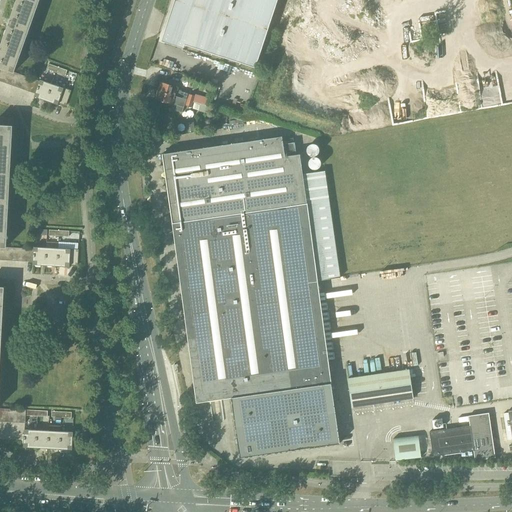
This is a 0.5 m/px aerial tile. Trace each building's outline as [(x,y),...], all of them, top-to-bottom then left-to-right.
[(34,15),(39,0),(16,0),(14,8),(34,15)] [(193,0),(180,44),(184,45),(255,68),(277,0),(193,0)] [(14,8),(4,37),(24,44),(34,15),(14,8)] [(24,44),(4,37),(0,47),(0,68),(5,70),(10,72),(14,73),(24,44)] [(55,73),(57,68),(48,65),(46,70),(55,73)] [(57,68),(55,73),(65,76),(66,71),(57,68)] [(6,84),(10,72),(5,70),(1,82),(6,84)] [(16,74),(14,73),(10,72),(6,84),(12,86),(16,74)] [(12,86),(18,88),(22,76),(16,74),(12,86)] [(27,78),(22,76),(18,88),(23,90),(27,78)] [(33,80),(27,78),(23,90),(29,92),(33,80)] [(29,92),(35,94),(39,82),(33,80),(29,92)] [(40,81),(39,82),(35,94),(34,97),(45,101),(51,85),(40,81)] [(160,83),(158,91),(186,100),(188,93),(177,90),(177,88),(160,83)] [(62,89),(51,85),(45,101),(57,105),(58,103),(65,106),(70,91),(62,89)] [(186,100),(158,91),(155,99),(172,104),(176,106),(175,111),(182,113),(186,100)] [(195,96),(194,102),(205,105),(206,104),(207,100),(195,96)] [(206,106),(194,102),(192,109),(199,111),(208,113),(209,108),(206,107),(206,106)] [(228,114),(219,112),(217,120),(226,122),(228,114)] [(186,133),(195,131),(193,122),(185,123),(186,133)] [(0,125),(0,156),(11,157),(12,127),(0,125)] [(339,278),(329,201),(307,204),(300,155),(285,157),(282,136),(162,154),(172,224),(190,360),(196,403),(231,398),(240,458),(339,443),(331,383),(317,281),(339,278)] [(0,186),(9,187),(11,157),(0,156),(0,186)] [(0,186),(0,216),(7,217),(9,187),(0,186)] [(32,265),(45,266),(46,248),(33,248),(33,249),(33,262),(32,265)] [(45,266),(57,267),(57,249),(46,248),(45,266)] [(57,249),(57,267),(69,267),(69,265),(77,265),(78,250),(69,250),(57,249)] [(408,370),(347,379),(352,407),(413,398),(408,370)] [(474,451),(473,451),(475,462),(495,459),(489,413),(468,416),(470,426),(474,451)] [(470,426),(429,433),(433,457),(473,451),(474,451),(470,426)] [(23,448),(35,448),(36,431),(24,430),(23,448)] [(36,431),(35,448),(47,449),(48,431),(36,431)] [(47,449),(59,450),(60,432),(48,431),(47,449)] [(60,432),(59,450),(72,450),(72,433),(60,432)] [(421,457),(419,439),(418,435),(394,438),(397,460),(421,457)]
